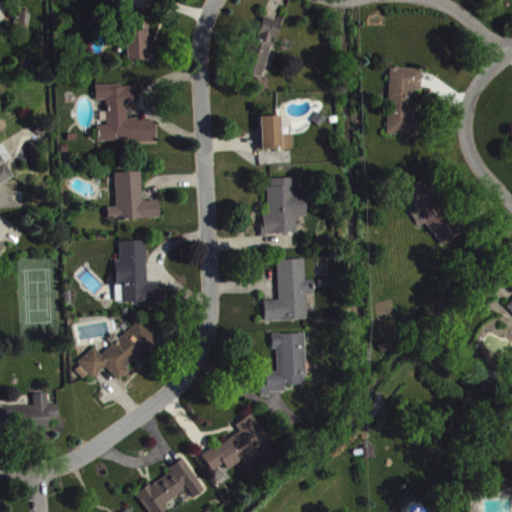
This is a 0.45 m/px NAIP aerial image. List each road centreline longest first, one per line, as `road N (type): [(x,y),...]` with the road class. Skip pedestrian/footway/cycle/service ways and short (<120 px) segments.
road 1 (residential): [(36,511),(35,470),(68,462),(140,415),(173,388),(203,343),(209,293),(197,62),(213,0)]
road 2 (residential): [(511,204),(466,149),(465,124),(477,83),(511,43)]
